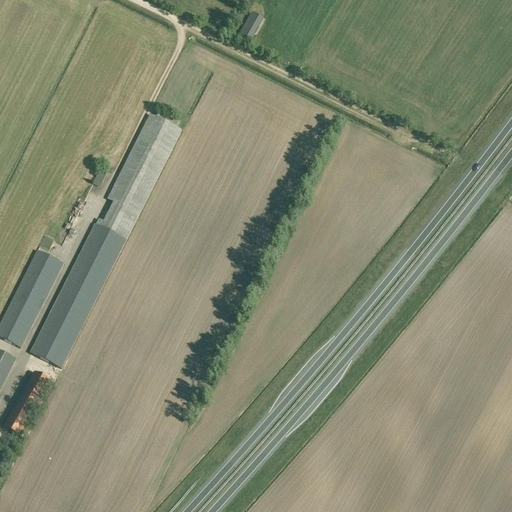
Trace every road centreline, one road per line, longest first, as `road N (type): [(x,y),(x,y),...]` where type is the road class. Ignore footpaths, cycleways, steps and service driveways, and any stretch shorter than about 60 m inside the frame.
road 1 (trunk): [(511,125),(189,511)]
road 2 (trunk): [(213,511),(511,157)]
road 3 (track): [(131,0),(434,150)]
